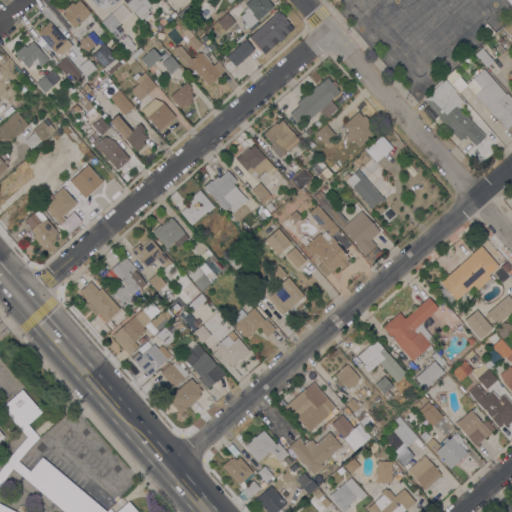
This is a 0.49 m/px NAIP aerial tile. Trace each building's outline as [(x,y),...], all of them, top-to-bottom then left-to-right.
[(73,28),(62,15),(65,12),(63,10),(72,2),(74,4),(78,0),(90,13),(73,28)] [(149,11),(144,16),(145,16),(141,20),(126,3),(124,0),(146,0),(151,5),(147,9),(149,11)] [(240,17),(245,12),(244,10),(247,7),(245,4),(249,0),(268,0),(273,6),(257,21),(259,24),(253,30),(250,27),(249,27),(240,17)] [(101,22),(120,6),(128,15),(117,25),(122,31),(122,34),(116,39),(101,22)] [(187,6),(190,9),(186,13),(188,15),(182,20),(178,15),(187,6)] [(249,36),(257,28),(258,29),(273,15),(273,14),(275,12),(276,13),(278,12),(280,14),(282,13),(288,19),(286,21),(289,24),(282,30),(285,34),(272,46),(269,42),(260,49),(249,36)] [(235,22),(225,31),(222,27),(220,29),(216,25),(218,23),(217,22),(227,13),(235,22)] [(511,32),(509,35),(502,28),(511,19),(511,20),(511,32)] [(65,40),(67,39),(72,45),(60,55),(58,52),(56,54),(54,52),(53,52),(37,33),(50,22),(65,40)] [(182,32),(187,28),(202,45),(197,49),(198,50),(195,52),(194,51),(193,53),(184,43),(188,40),(184,36),(182,32)] [(86,34),(91,30),(100,40),(86,52),(78,42),(87,35),(86,34)] [(204,34),(208,39),(204,43),(199,38),(204,34)] [(132,47),(127,52),(117,40),(120,37),(121,39),(126,35),(130,40),(127,42),(132,47)] [(234,66),(226,56),(245,39),(253,49),(234,66)] [(179,65),(170,73),(147,47),(156,40),(163,48),(179,65)] [(42,53),(43,53),(48,59),(40,66),(38,63),(34,66),(32,63),(27,68),(14,53),(24,45),(26,47),(32,41),(42,53)] [(115,57),(103,68),(92,55),(100,47),(99,45),(102,42),(115,57)] [(211,42),(215,47),(210,51),(206,46),(211,42)] [(505,51),(501,54),(494,47),(499,43),(505,51)] [(194,69),(190,73),(172,52),(174,47),(180,45),(191,58),(198,52),(199,53),(201,52),(212,66),(217,62),(224,70),(220,74),(221,76),(213,83),(212,81),(207,85),(194,69)] [(159,57),(151,48),(139,59),(147,68),(159,57)] [(493,61),(486,67),(474,54),(481,48),(493,61)] [(46,55),(51,51),(57,58),(53,62),(46,55)] [(74,67),(65,75),(56,64),(65,56),(74,67)] [(96,68),(86,76),(78,66),(88,58),(96,68)] [(108,74),(106,71),(118,61),(120,64),(108,74)] [(51,69),(60,79),(44,93),(35,83),(51,69)] [(156,86),(140,100),(130,89),(137,83),(132,77),(141,69),(156,86)] [(466,85),(457,92),(445,78),(455,69),(460,76),(459,77),(466,84),(466,85)] [(466,84),(483,69),(505,94),(506,93),(511,100),(511,123),(506,129),(466,85),(466,84)] [(233,78),(230,75),(236,70),(238,73),(233,78)] [(295,120),(289,113),(298,105),(296,103),(316,85),(317,86),(327,77),(331,82),(333,80),(338,85),(335,87),(339,92),(330,100),(337,108),(325,118),(319,110),(309,119),(306,115),(297,122),(295,120)] [(455,91),(454,92),(462,101),(457,106),(485,137),(475,146),(465,136),(459,141),(422,100),(444,79),(455,91)] [(186,82),(191,87),(189,89),(192,91),(190,93),(193,97),(190,100),(192,102),(187,106),(185,104),(181,108),(170,96),(186,82)] [(78,87),(80,84),(81,86),(85,83),(91,89),(84,95),(78,88),(78,87)] [(132,106),(124,114),(120,109),(119,110),(118,109),(118,108),(115,104),(114,105),(112,103),(113,102),(109,97),(117,89),(132,106)] [(87,99),(93,107),(93,108),(88,112),(81,103),(86,100),(87,99)] [(159,131),(141,110),(154,99),(162,102),(175,117),(159,131)] [(71,109),(76,104),(80,109),(76,113),(71,109)] [(109,127),(100,135),(86,118),(94,110),(109,127)] [(0,125),(16,111),(28,125),(22,130),(23,131),(21,133),(20,132),(3,147),(0,143),(0,125)] [(358,112),(362,117),(364,115),(369,121),(367,122),(376,132),(358,148),(352,140),(350,142),(344,135),(348,131),(343,125),(358,112)] [(130,131),(139,123),(144,129),(143,130),(145,133),(143,134),(144,135),(145,134),(147,136),(145,137),(147,138),(143,142),(145,143),(135,151),(124,138),(123,139),(109,122),(117,115),(130,131)] [(54,130),(31,149),(27,145),(26,146),(24,143),(25,142),(24,140),(33,133),(31,131),(46,118),(50,123),(49,124),(50,124),(54,130)] [(314,123),(318,119),(322,123),(317,127),(314,123)] [(287,152),(286,151),(279,158),(268,146),(271,144),(262,134),(275,122),(277,124),(281,120),(300,141),(287,152)] [(325,124),(336,136),(326,144),(322,140),(321,141),(320,139),(319,140),(317,137),(318,136),(315,132),(325,124)] [(117,169),(100,151),(99,152),(86,138),(94,131),(101,139),(104,137),(113,140),(129,159),(117,169)] [(376,162),(365,150),(381,136),(392,148),(376,162)] [(306,143),(310,139),(315,145),(311,148),(306,143)] [(275,169),(272,172),(270,169),(260,178),(248,173),(235,159),(247,147),(249,149),(254,145),(275,169)] [(317,173),(311,167),(319,159),(325,166),(317,173)] [(67,178),(62,172),(72,163),(73,164),(76,161),(80,165),(67,178)] [(334,172),(330,167),(334,163),(338,167),(334,172)] [(298,190),(289,180),(303,167),(312,177),(298,190)] [(323,182),(317,175),(325,167),(331,174),(323,182)] [(385,199),(378,205),(376,203),(370,208),(342,177),(346,173),(349,176),(357,169),(381,196),(382,196),(383,197),(385,199)] [(203,187),(211,180),(211,181),(217,176),(218,178),(227,170),(236,181),(233,184),(242,194),(239,196),(243,201),(236,206),(232,202),(230,204),(231,205),(224,211),(203,187)] [(271,196),(262,203),(250,190),(259,182),(271,196)] [(76,203),(62,216),(64,219),(70,214),(78,224),(67,233),(44,207),(46,205),(42,202),(51,194),(52,195),(62,187),(76,203)] [(214,207),(208,212),(207,211),(191,225),(180,212),(189,204),(187,203),(193,198),(192,196),(199,190),(214,207)] [(347,221),(339,228),(312,197),(319,190),(347,221)] [(270,212),(264,206),(269,202),(275,208),(270,212)] [(338,229),(330,236),(331,237),(337,243),(336,244),(348,258),(346,259),(349,263),(342,269),(338,265),(331,272),(330,272),(325,276),(317,267),(322,262),(315,254),(312,256),(304,246),(305,245),(299,239),(304,235),(310,238),(321,228),(308,213),(317,205),(338,229)] [(35,213),(38,210),(43,216),(58,233),(52,239),(53,240),(51,242),(50,241),(42,248),(32,237),(34,235),(30,230),(32,228),(24,220),(33,212),(35,213)] [(301,218),(294,223),(289,216),(295,211),(301,218)] [(379,232),(370,239),(376,246),(365,255),(341,228),(361,211),(379,232)] [(159,225),(161,226),(170,218),(171,219),(172,218),(183,231),(182,231),(188,238),(178,247),(173,242),(168,247),(169,249),(166,252),(164,249),(166,248),(152,231),(159,225)] [(306,260),(297,268),(281,250),(277,254),(271,248),(270,249),(268,247),(269,246),(266,243),(266,244),(263,242),(265,241),(264,240),(277,228),(306,260)] [(161,252),(162,252),(171,263),(165,268),(156,258),(145,267),(131,250),(139,244),(141,247),(150,239),(161,252)] [(440,282),(471,254),(470,254),(480,245),(498,265),(488,274),(490,277),(477,289),(472,285),(456,300),(440,282)] [(364,257),(375,247),(382,255),(370,264),(364,257)] [(236,270),(226,258),(238,248),(248,259),(236,270)] [(130,295),(133,298),(124,306),(123,304),(122,305),(120,302),(121,301),(110,289),(116,283),(107,272),(124,257),(137,272),(131,276),(140,287),(130,295)] [(216,276),(210,281),(210,282),(200,290),(187,274),(189,272),(187,271),(189,269),(191,270),(203,260),(213,272),(216,276)] [(511,269),(506,273),(501,268),(506,263),(511,269)] [(285,273),(276,282),(268,273),(278,264),(285,273)] [(170,289),(164,295),(163,293),(160,295),(148,280),(156,273),(170,289)] [(304,296),(302,297),(303,298),(300,300),(299,300),(286,311),(287,312),(284,314),(283,313),(281,315),(281,314),(280,315),(279,313),(277,310),(277,311),(275,309),(276,309),(275,307),(274,308),(271,304),(272,304),(270,302),(270,303),(266,299),(267,298),(275,290),(276,291),(282,287),(279,284),(288,277),(304,296)] [(106,321),(98,313),(95,316),(85,305),(88,301),(79,291),(90,280),(92,283),(95,280),(101,287),(101,288),(119,308),(106,321)] [(204,296),(199,301),(199,302),(194,306),(190,302),(189,301),(199,291),(201,293),(204,290),(207,294),(204,296)] [(172,296),(166,302),(162,297),(168,292),(172,296)] [(161,300),(156,304),(151,297),(155,293),(161,300)] [(419,323),(434,340),(411,360),(382,326),(386,323),(386,322),(389,320),(398,312),(404,318),(428,297),(437,308),(419,323)] [(497,309),(497,308),(506,300),(511,306),(511,307),(498,321),(492,313),(497,309)] [(265,320),(266,319),(275,329),(266,337),(258,327),(252,332),(250,331),(244,336),(234,324),(235,323),(231,317),(241,309),(245,314),(253,307),(265,320)] [(151,321),(164,309),(165,310),(168,308),(173,315),(171,317),(172,317),(158,329),(151,321)] [(142,309),(151,320),(143,327),(145,329),(138,335),(139,336),(134,341),(138,346),(128,355),(111,335),(142,309)] [(184,327),(179,332),(174,326),(179,321),(184,327)] [(478,332),(474,335),(466,326),(470,322),(478,332)] [(498,328),(504,322),(509,323),(511,326),(511,334),(508,338),(502,337),(498,332),(498,328)] [(210,335),(201,343),(192,332),(201,324),(210,335)] [(249,351),(231,367),(209,341),(223,329),(232,341),(237,337),(249,351)] [(511,362),(510,360),(509,361),(504,356),(502,356),(501,357),(491,346),(500,338),(511,352),(511,362)] [(379,362),(373,367),(368,372),(362,366),(364,364),(357,356),(375,339),(387,353),(405,373),(396,382),(379,362)] [(167,359),(152,371),(146,363),(140,368),(132,359),(139,353),(140,355),(153,343),(167,359)] [(215,364),(216,363),(225,373),(216,381),(207,389),(203,385),(202,386),(197,380),(200,377),(182,357),(197,343),(215,364)] [(493,365),(492,364),(488,368),(484,364),(488,359),(485,356),(493,349),(501,357),(493,365)] [(445,362),(440,366),(430,355),(435,351),(445,362)] [(471,351),(477,359),(472,364),(465,356),(471,351)] [(174,361),(175,360),(187,374),(186,375),(184,376),(184,377),(173,387),(160,372),(170,363),(171,364),(174,361)] [(424,388),(414,377),(433,360),(443,372),(424,388)] [(347,363),(359,378),(356,381),(357,382),(352,387),(351,386),(347,389),(343,384),(339,387),(334,382),(339,378),(335,374),(347,363)] [(486,389),(471,373),(482,364),(496,380),(486,389)] [(511,391),(503,382),(499,374),(509,366),(511,366),(511,391)] [(393,387),(389,391),(393,396),(388,400),(374,384),(384,376),(393,387)] [(179,413),(170,403),(172,401),(168,396),(169,396),(167,394),(174,388),(176,390),(190,378),(194,382),(194,381),(195,382),(194,383),(195,384),(197,383),(199,385),(198,386),(201,390),(198,393),(200,395),(179,413)] [(335,407),(338,411),(327,420),(326,419),(323,421),(322,419),(308,431),(296,418),(293,421),(282,409),(313,381),(335,407)] [(468,392),(476,384),(486,395),(491,391),(499,399),(500,398),(499,397),(501,395),(502,396),(504,394),(511,403),(511,414),(511,415),(511,416),(511,420),(506,426),(503,422),(499,427),(468,392)] [(21,389),(41,412),(27,424),(25,426),(6,403),(21,389)] [(421,403),(418,400),(423,395),(426,399),(421,403)] [(345,403),(351,398),(352,397),(357,402),(356,403),(359,407),(353,412),(345,403)] [(416,408),(412,405),(418,400),(421,404),(416,408)] [(0,511),(0,470),(12,453),(19,445),(23,440),(27,437),(1,407),(6,403),(25,426),(27,424),(39,437),(18,461),(30,470),(28,473),(74,511),(106,511),(110,508),(113,511),(0,511)] [(442,416),(431,426),(428,428),(425,424),(427,422),(420,414),(432,404),(442,416)] [(475,445),(455,423),(470,409),(481,422),(486,418),(494,428),(475,445)] [(370,437),(354,451),(330,423),(341,414),(354,428),(358,423),(370,437)] [(403,466),(394,458),(396,453),(383,438),(398,425),(393,419),(398,416),(416,437),(405,446),(414,456),(403,466)] [(287,454),(279,461),(270,451),(268,453),(267,452),(265,454),(266,454),(264,456),(264,455),(261,457),(262,458),(260,460),(259,459),(257,461),(254,458),(252,456),(244,446),(250,441),(250,438),(253,435),(256,436),(263,430),(275,444),(278,442),(287,454)] [(321,463),(323,466),(313,474),(297,455),(293,459),(287,452),(291,449),(288,446),(298,437),(304,445),(311,439),(315,443),(329,431),(341,445),(321,463)] [(425,431),(429,436),(424,440),(419,435),(425,431)] [(449,468),(434,451),(443,443),(441,441),(445,437),(448,439),(451,436),(455,432),(462,439),(458,443),(467,453),(449,468)] [(426,443),(432,438),(439,445),(433,450),(426,443)] [(238,454),(235,457),(226,448),(230,444),(238,454)] [(350,448),(354,453),(349,457),(345,453),(350,448)] [(424,489),(407,470),(423,455),(441,474),(424,489)] [(74,511),(28,473),(30,470),(42,456),(106,511),(74,511)] [(253,480),(259,488),(249,497),(250,499),(241,507),(235,500),(244,492),(242,489),(238,484),(238,485),(221,466),(230,458),(231,459),(233,457),(235,460),(239,456),(252,472),(242,481),(246,486),(253,480)] [(349,473),(343,466),(353,458),(359,465),(349,473)] [(391,474),(392,474),(391,483),(375,482),(376,473),(377,460),(392,461),(391,474)] [(264,483),(263,482),(263,481),(256,472),(264,466),(272,476),(264,483)] [(397,481),(393,477),(398,471),(403,475),(397,481)] [(295,479),(303,472),(309,479),(316,486),(307,494),(295,479)] [(343,511),(329,496),(349,477),(365,496),(361,500),(357,495),(352,499),(353,500),(347,505),(349,507),(343,511)] [(277,493),(281,491),(289,500),(275,511),(267,511),(261,505),(261,506),(255,499),(270,485),(277,493)] [(311,493),(317,488),(323,495),(317,500),(311,493)] [(401,511),(370,511),(367,508),(382,495),(380,492),(385,488),(387,490),(388,489),(394,496),(403,488),(414,501),(401,511)] [(325,497),(329,502),(329,503),(337,511),(328,511),(324,507),(324,506),(320,501),(325,497)] [(115,511),(128,501),(137,511),(115,511)]
